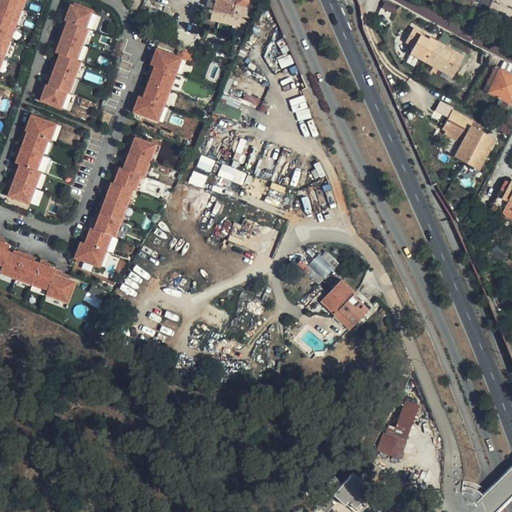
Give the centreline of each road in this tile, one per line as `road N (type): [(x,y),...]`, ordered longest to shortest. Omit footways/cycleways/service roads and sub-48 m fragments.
road 1 (primary): [(286,0),(413,265),(511,506)]
road 2 (primary): [(511,430),(442,249),(330,0)]
road 3 (residential): [(455,511),(449,439),(376,262),(359,242),(310,234),(285,251),(276,280),(282,305)]
road 4 (residential): [(0,208),(54,229),(82,215),(138,60),(113,0)]
road 5 (residential): [(0,174),(58,0)]
road 6 (residential): [(511,57),(402,0)]
